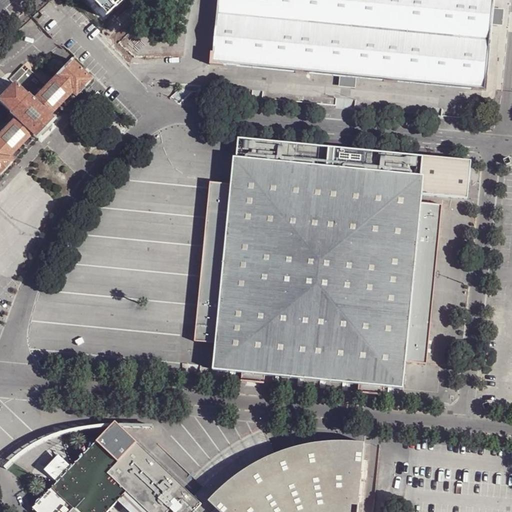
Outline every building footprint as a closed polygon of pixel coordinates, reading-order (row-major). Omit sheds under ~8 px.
[(89,0),(99,10),(97,11),(99,15),(102,13),(106,17),(115,8),(114,7),(121,0),(89,0)] [(221,0),(216,61),(487,84),(494,19),(501,20),(503,0),(221,0)] [(47,85),(33,99),(28,93),(28,94),(16,81),(15,81),(0,95),(0,100),(11,111),(10,112),(15,117),(0,132),(0,172),(1,173),(3,172),(1,170),(8,164),(8,165),(10,164),(9,163),(13,160),(9,155),(32,133),(36,138),(54,119),(49,114),(72,91),(76,95),(80,92),(82,91),(81,90),(87,84),(88,85),(90,83),(89,82),(92,79),(72,59),(47,85)] [(29,68),(16,81),(28,94),(28,93),(33,99),(47,85),(29,68)] [(49,114),(54,119),(77,96),(76,95),(72,91),(49,114)] [(9,155),(13,160),(14,160),(36,138),(32,133),(9,155)] [(423,157),(242,139),(239,158),(237,158),(234,185),(213,182),(195,341),(215,344),(213,371),(242,373),(241,382),(264,384),(265,376),(358,385),(358,394),(381,396),(382,387),(403,389),(406,362),(427,364),(442,206),(421,204),(422,196),(424,177),(421,176),(423,157)] [(424,177),(422,196),(466,200),(470,161),(423,157),(421,176),(424,177)] [(57,483),(31,510),(32,511),(211,511),(117,422),(112,426),(72,468),(57,483)] [(227,496),(214,509),(217,511),(358,511),(363,451),(346,450),(327,451),(309,454),(291,458),(273,465),(257,474),(242,484),(227,496)]
